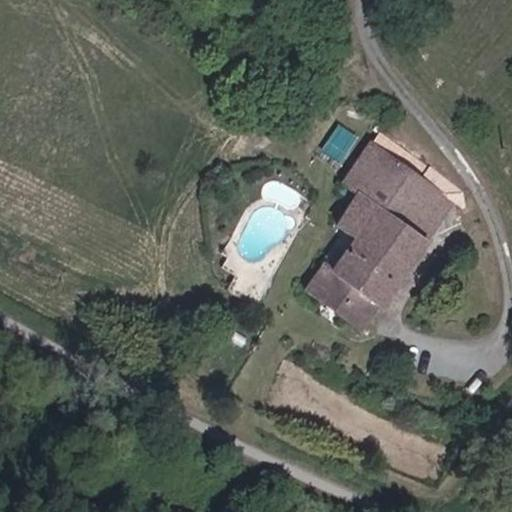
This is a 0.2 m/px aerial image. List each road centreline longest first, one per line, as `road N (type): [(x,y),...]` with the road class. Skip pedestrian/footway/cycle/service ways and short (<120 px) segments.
road 1 (residential): [(372,0),(371,28),(387,63),(487,190),(511,255)]
road 2 (residential): [(511,327),(481,348),(390,329)]
